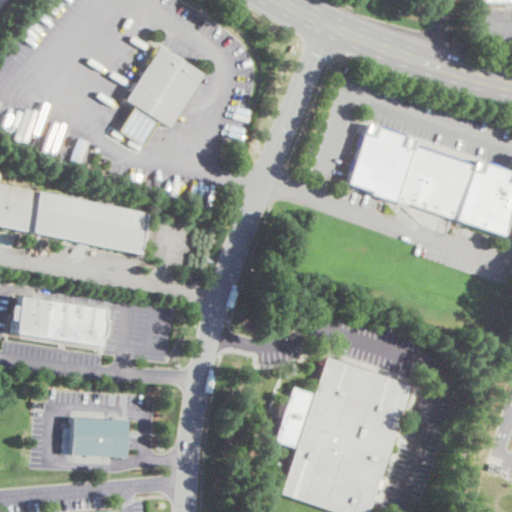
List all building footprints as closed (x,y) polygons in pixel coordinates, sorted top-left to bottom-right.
[(190,88),(165,128),(154,121),(138,146),(115,132),(131,106),(122,100),(155,47),(198,74),(190,88)] [(410,146),(470,166),(472,160),(511,173),(511,201),(504,226),(500,235),(405,204),(345,183),(365,124),(412,140),(410,146)] [(140,238),(137,254),(0,226),(0,184),(145,213),(140,238)] [(16,297),(102,309),(100,319),(103,320),(100,337),(99,337),(97,346),(10,334),(12,320),(6,319),(8,306),(14,307),(16,297)] [(407,385),(403,400),(376,478),(380,479),(377,489),(373,488),(365,511),(329,511),(277,494),(292,448),(272,441),(278,424),(276,423),(279,414),(283,403),(285,404),(290,387),(310,394),(323,357),(407,385)] [(65,416),(123,418),(123,432),(124,433),(124,442),(121,442),(121,456),(64,454),(65,416)]
